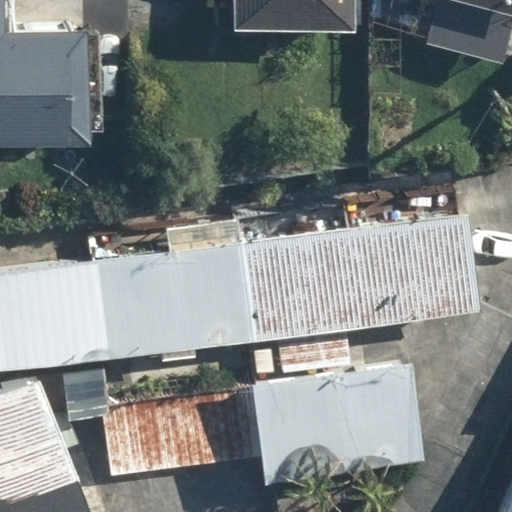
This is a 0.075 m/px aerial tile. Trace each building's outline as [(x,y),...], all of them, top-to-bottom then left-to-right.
[(213,0),(212,17),(340,22),(340,0),(213,0)] [(0,15),(0,132),(77,133),(77,15),(0,15)] [(0,356),(238,329),(245,389),(99,406),(107,469),(252,451),(255,474),(409,456),(397,358),(352,363),(346,316),(469,302),(457,205),(0,258),(0,356)] [(0,371),(0,511),(85,511),(26,362),(0,371)] [(511,511),(511,419),(470,511),(511,511)]
